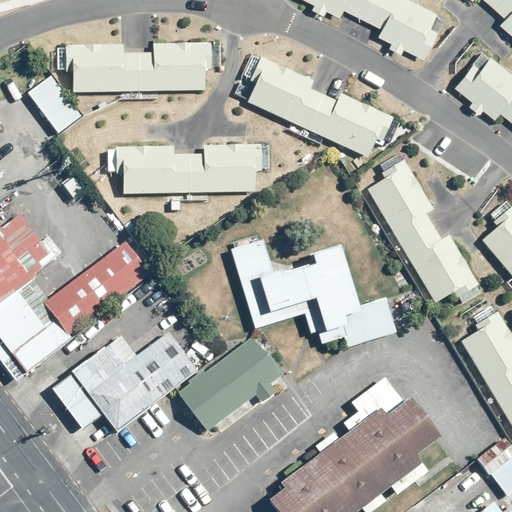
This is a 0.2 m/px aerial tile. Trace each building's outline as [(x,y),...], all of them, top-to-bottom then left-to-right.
[(425,59),(436,37),(446,18),(430,10),(410,0),(306,0),(316,4),(312,11),(325,17),(328,11),(342,18),(345,11),(384,30),(381,37),(391,42),(388,49),(401,55),(404,49),(425,59)] [(511,0),(472,0),(474,1),(474,0),(484,0),(507,19),(501,25),(511,34),(511,0)] [(213,69),(212,43),(56,47),(56,71),(75,71),(75,93),(208,90),(207,69),(213,69)] [(511,72),(483,49),(454,86),(473,101),(469,106),(481,116),(485,111),(496,120),(502,113),(511,121),(511,72)] [(315,82),(260,57),(249,80),(258,84),(249,103),(371,159),(390,118),(339,94),(336,100),(312,89),(315,82)] [(81,116),(51,75),(28,92),(58,133),(81,116)] [(261,171),(261,145),(203,146),(203,150),(172,150),(172,146),(108,147),(108,173),(124,173),(125,194),(258,192),(258,171),(261,171)] [(436,304),(460,290),(464,296),(479,287),(469,270),(449,235),(442,239),(428,215),(435,211),(406,162),(366,186),(436,304)] [(511,208),(496,222),(500,226),(483,240),(511,275),(511,208)] [(344,297),(325,235),(255,258),(246,228),(213,239),(239,322),(291,305),(301,337),(305,350),(377,327),(365,290),(344,297)] [(133,268),(107,233),(25,293),(51,328),(133,268)] [(0,283),(20,269),(0,242),(0,283)] [(0,284),(0,371),(50,334),(37,316),(28,322),(0,284)] [(511,336),(498,313),(470,329),(473,334),(461,341),(511,426),(511,336)] [(179,360),(152,324),(119,348),(103,327),(34,378),(66,422),(82,409),(93,423),(179,360)] [(262,368),(235,332),(156,390),(183,427),(262,368)] [(264,511),(325,511),(426,438),(387,385),(247,488),(264,511)] [(511,451),(501,439),(476,459),(507,498),(511,493),(511,451)] [(511,511),(511,502),(502,511),(493,499),(487,504),(478,492),(468,501),(476,511),(511,511)]
